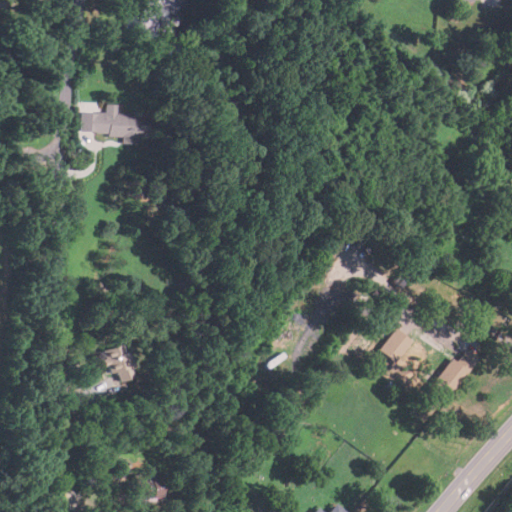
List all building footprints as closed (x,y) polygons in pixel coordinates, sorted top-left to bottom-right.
[(103,112),(78,112),(78,136),(146,136),(146,115),(114,115),(114,104),(103,104),(103,112)] [(511,189),(503,201),(511,208),(511,189)] [(391,362),(410,343),(395,328),(376,347),(391,362)] [(131,377),(120,343),(100,350),(111,384),(131,377)] [(449,357),(426,390),(442,402),(475,357),(463,349),(454,361),(449,357)] [(160,478),(137,477),(137,496),(159,498),(160,478)] [(325,511),(320,511),(316,508),(312,511),(342,511),(334,503),(325,511)]
